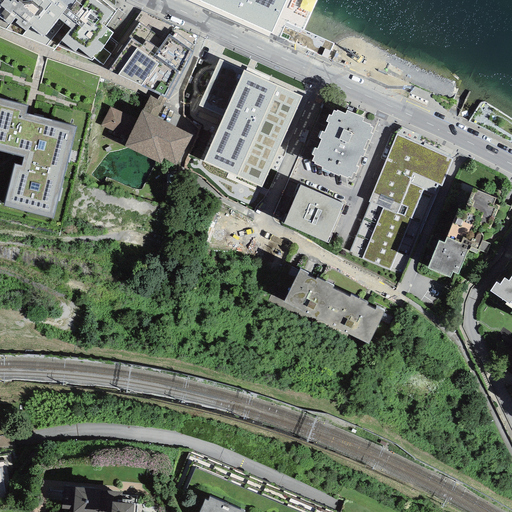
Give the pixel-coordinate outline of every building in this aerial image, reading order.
[(0,0),(0,27),(55,49),(57,46),(92,61),(94,58),(103,65),(117,45),(110,39),(113,33),(105,26),(116,11),(101,0),(0,0)] [(197,0),(271,33),(277,18),(285,0),(197,0)] [(131,39),(109,71),(160,95),(169,99),(193,52),(197,37),(142,11),(136,19),(139,22),(129,37),(131,39)] [(223,117),(203,162),(261,188),(303,96),(219,59),(199,106),(223,117)] [(128,138),(125,146),(160,164),(163,158),(176,166),(192,135),(157,118),(166,99),(160,96),(158,100),(150,95),(142,110),(142,109),(137,119),(128,138)] [(0,150),(24,157),(21,166),(15,164),(4,207),(53,219),(76,127),(26,114),(28,107),(0,99),(0,150)] [(110,106),(101,126),(128,138),(137,119),(110,106)] [(315,163),(314,164),(322,168),(321,169),(339,176),(340,175),(347,178),(348,176),(351,177),(353,172),(355,173),(358,168),(356,167),(360,156),(363,157),(366,151),(363,150),(368,140),(370,141),(373,134),(371,133),(373,127),(370,126),(371,125),(363,121),(364,118),(346,110),(345,113),(337,110),(336,112),(333,110),(331,115),(329,115),(326,122),(328,123),(324,132),(322,131),(318,138),(320,139),(316,148),(314,147),(311,155),(314,156),(312,161),(315,163)] [(363,257),(362,259),(390,270),(424,189),(436,194),(439,186),(442,188),(454,159),(397,135),(369,202),(370,202),(350,252),(363,257)] [(343,204),(300,185),(284,223),(326,243),(343,204)] [(189,208),(198,193),(190,188),(181,202),(189,208)] [(476,238),(475,239),(470,237),(475,224),(490,230),(500,206),(494,204),(497,198),(473,189),(464,211),(458,209),(444,243),(439,241),(428,268),(450,277),(452,272),(458,274),(468,250),(477,254),(478,250),(487,253),(490,244),(482,241),(483,239),(483,238),(482,236),(481,235),(479,234),(477,235),(476,236),(476,238)] [(285,302),(326,323),(341,294),(332,289),(333,287),(317,279),(316,282),(306,277),(307,274),(301,271),(285,302)] [(511,274),(508,279),(504,276),(499,283),(496,281),(490,291),(507,302),(505,305),(511,309),(511,274)] [(341,294),(326,323),(368,345),(386,312),(376,307),(375,309),(367,305),(368,304),(351,295),(350,298),(341,294)] [(64,488),(62,509),(73,510),(72,511),(133,511),(135,503),(121,502),(122,492),(64,488)] [(246,511),(207,495),(199,511),(246,511)]
